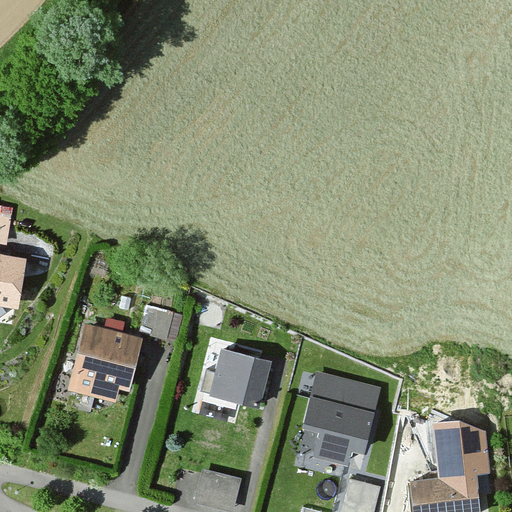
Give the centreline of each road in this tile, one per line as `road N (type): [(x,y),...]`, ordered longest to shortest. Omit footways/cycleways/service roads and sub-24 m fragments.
road 1 (residential): [(162,511),(0,472)]
road 2 (unknown): [(115,500),(156,356)]
